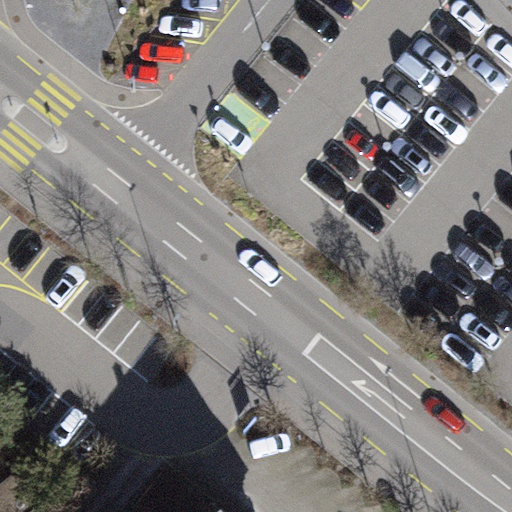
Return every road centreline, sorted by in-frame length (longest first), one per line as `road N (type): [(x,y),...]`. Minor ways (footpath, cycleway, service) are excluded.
road 1 (primary): [(122,192),(511,508)]
road 2 (residential): [(269,0),(122,192)]
road 3 (primary): [(0,98),(122,192)]
